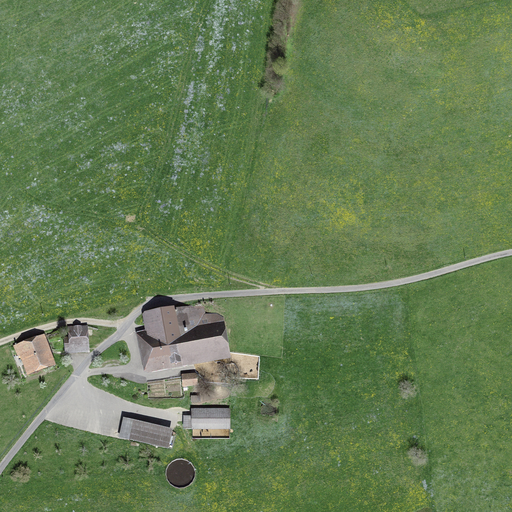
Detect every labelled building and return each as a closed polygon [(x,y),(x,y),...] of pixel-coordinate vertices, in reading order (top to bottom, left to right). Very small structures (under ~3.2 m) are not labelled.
[(145,315),(149,335),(144,336),(151,370),(231,354),(222,310),(205,313),(203,304),(145,315)] [(63,338),(65,352),(88,350),(86,327),(68,329),(69,337),(63,338)] [(42,335),(14,346),(24,374),(53,364),(42,335)] [(197,375),(183,375),(183,385),(197,384),(197,375)] [(229,413),(190,413),(189,436),(229,436),(229,413)] [(165,448),(170,429),(124,418),(119,437),(165,448)]
